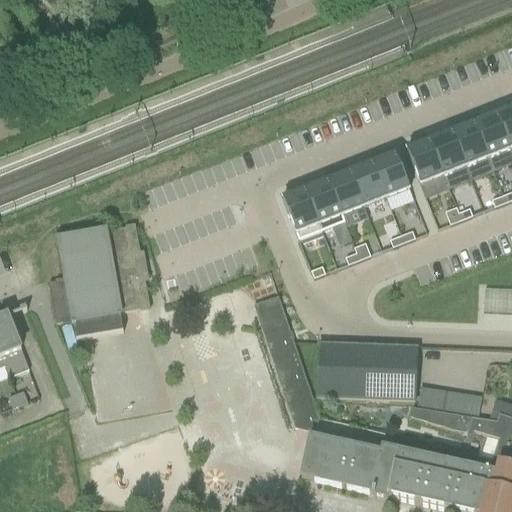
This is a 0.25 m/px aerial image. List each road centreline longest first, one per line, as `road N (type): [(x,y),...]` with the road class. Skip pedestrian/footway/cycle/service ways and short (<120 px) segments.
road 1 (residential): [(511,340),(315,327),(254,185),(511,83)]
road 2 (residential): [(330,0),(0,132)]
